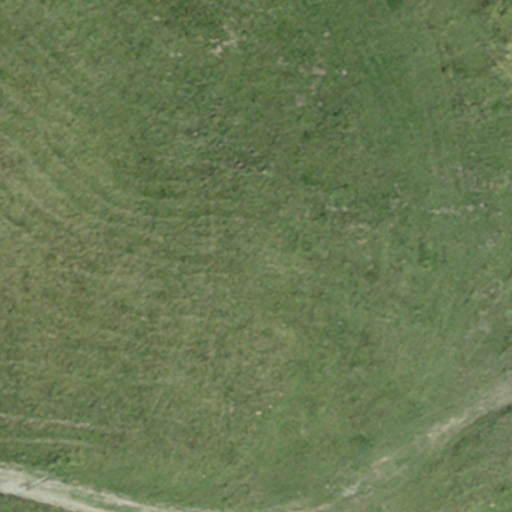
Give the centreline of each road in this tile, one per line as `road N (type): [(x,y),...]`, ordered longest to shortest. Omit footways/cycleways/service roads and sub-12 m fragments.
road 1 (track): [(511,395),(329,511)]
road 2 (track): [(121,511),(0,483)]
